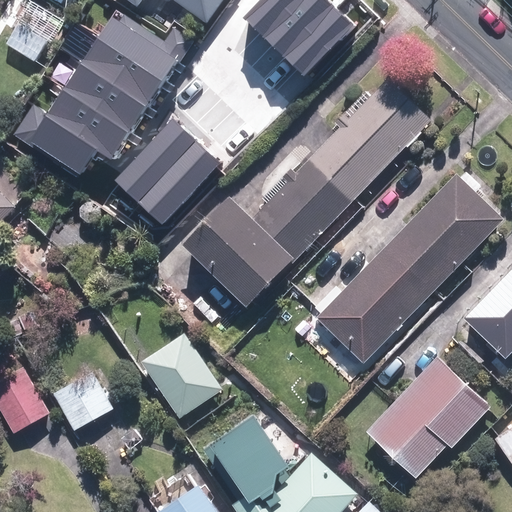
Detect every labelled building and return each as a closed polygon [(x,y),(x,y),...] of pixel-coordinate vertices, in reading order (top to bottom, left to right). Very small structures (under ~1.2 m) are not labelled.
[(224,0),(123,0),(148,18),(162,0),(202,30),(224,0)] [(264,39),(302,0),(259,0),(243,17),(264,39)] [(285,59),(335,7),(327,0),(302,0),(264,39),(285,59)] [(335,7),(285,59),(303,77),(355,26),(335,7)] [(114,10),(96,36),(165,82),(193,41),(175,28),(164,44),(114,10)] [(96,36),(80,63),(147,106),(165,82),(96,36)] [(80,63),(62,89),(129,134),(147,106),(80,63)] [(179,245),(243,310),(430,121),(386,77),(245,214),(228,197),(179,245)] [(46,114),(99,150),(113,159),(129,134),(62,89),(46,114)] [(81,176),(99,150),(46,114),(35,106),(15,135),(34,147),(36,145),(81,176)] [(195,140),(172,118),(115,180),(138,202),(195,140)] [(220,163),(195,140),(138,202),(163,224),(220,163)] [(359,366),(500,218),(477,196),(486,185),(467,167),(457,178),(453,174),(344,288),(336,281),(310,308),(317,315),(312,320),(359,366)] [(0,227),(16,213),(0,195),(0,227)] [(474,311),(462,321),(486,349),(493,343),(511,364),(511,261),(469,306),(474,311)] [(183,334),(139,363),(176,420),(220,391),(183,334)] [(490,401),(435,353),(361,436),(417,485),(490,401)] [(23,363),(0,375),(0,409),(15,437),(53,416),(23,363)] [(52,392),(73,431),(115,408),(94,370),(52,392)] [(511,426),(491,441),(511,471),(511,426)] [(245,503),(237,497),(230,506),(233,511),(335,511),(353,492),(309,453),(271,496),(260,486),(245,503)] [(213,511),(196,486),(157,511),(213,511)] [(377,511),(367,502),(356,511),(377,511)]
